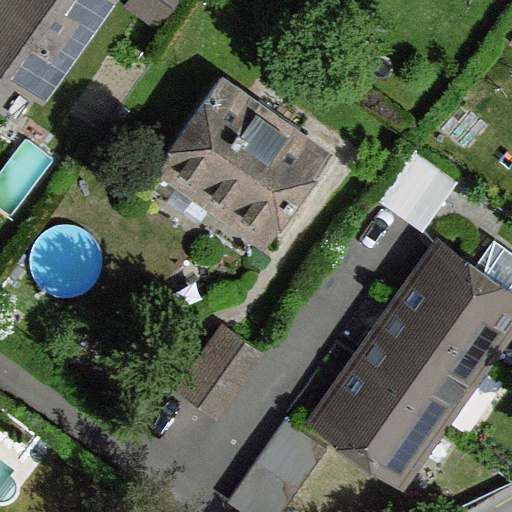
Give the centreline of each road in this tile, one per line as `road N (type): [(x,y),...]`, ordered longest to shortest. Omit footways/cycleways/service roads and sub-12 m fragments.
road 1 (unknown): [(145,463),(209,350),(229,334),(262,327),(361,194)]
road 2 (residential): [(0,361),(215,511)]
